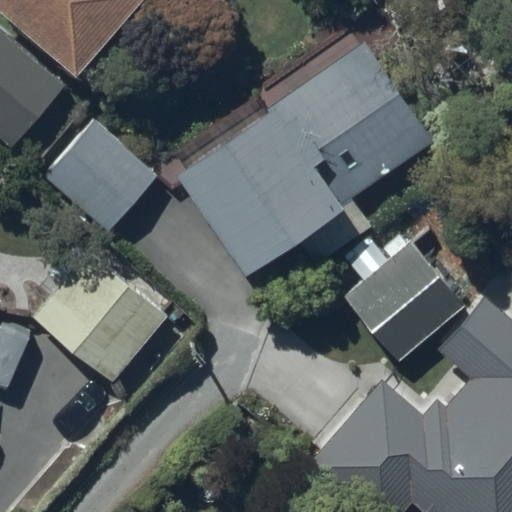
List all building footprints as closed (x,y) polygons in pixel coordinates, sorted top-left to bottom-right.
[(0,0),(0,9),(78,80),(149,0),(0,0)] [(187,168),(178,175),(249,278),(349,211),(345,205),(436,144),(367,42),(268,110),(258,95),(175,151),(187,168)] [(158,172),(94,116),(43,176),(107,231),(158,172)] [(168,305),(82,235),(36,291),(49,302),(36,317),(116,382),(169,319),(162,312),(168,305)] [(467,297),(431,259),(364,322),(400,360),(467,297)] [(511,511),(511,321),(485,298),(440,349),(473,378),(449,407),(440,399),(425,416),(383,380),(308,467),(359,511),(404,511),(411,504),(419,511),(511,511)]
